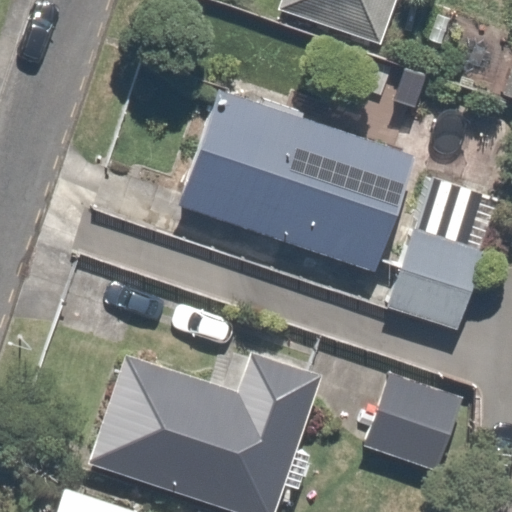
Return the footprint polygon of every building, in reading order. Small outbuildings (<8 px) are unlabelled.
[(245,0),(233,39),(347,75),(370,0),(245,0)] [(375,172),(168,101),(122,234),(328,306),(375,172)] [(430,294),(357,264),(329,330),(403,360),(430,294)] [(511,511),(511,317),(461,316),(456,511),(511,511)] [(76,373),(32,489),(92,511),(223,511),(270,391),(201,365),(182,413),(76,373)] [(395,428),(305,399),(279,481),(369,509),(395,428)]
